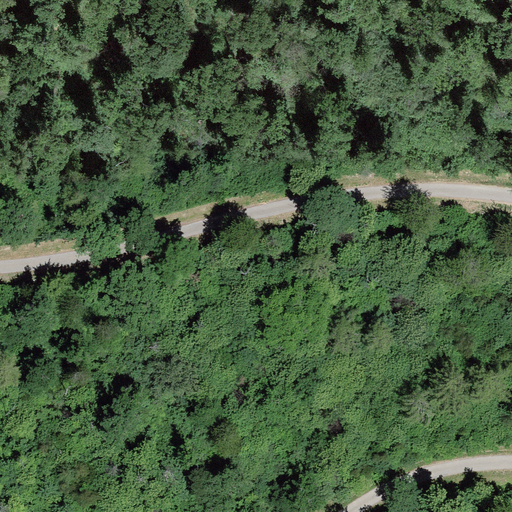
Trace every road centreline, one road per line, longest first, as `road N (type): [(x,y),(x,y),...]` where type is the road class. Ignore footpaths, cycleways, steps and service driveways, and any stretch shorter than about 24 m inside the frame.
road 1 (unclassified): [(511,197),(405,187),(280,205),(125,247),(0,267)]
road 2 (unclassified): [(352,511),(423,474),(511,463)]
